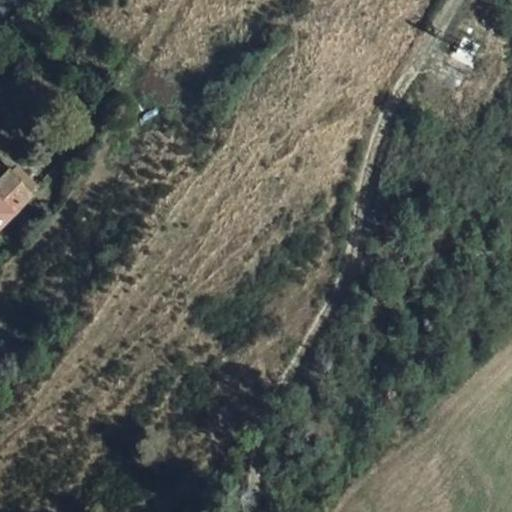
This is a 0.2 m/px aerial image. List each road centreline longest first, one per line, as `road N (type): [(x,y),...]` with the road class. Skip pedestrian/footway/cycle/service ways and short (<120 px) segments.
road 1 (track): [(455,0),(380,119),(351,261)]
road 2 (track): [(247,511),(252,429),(351,261)]
